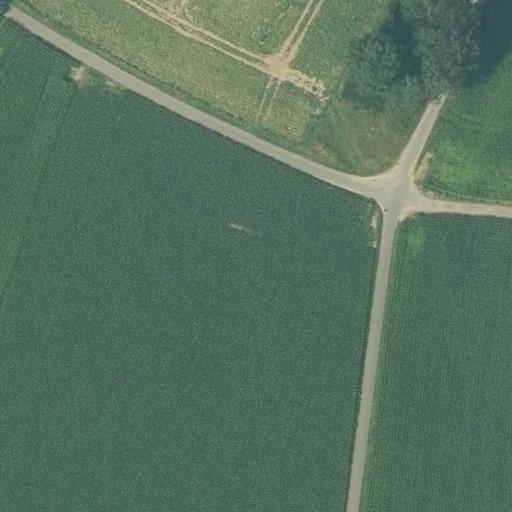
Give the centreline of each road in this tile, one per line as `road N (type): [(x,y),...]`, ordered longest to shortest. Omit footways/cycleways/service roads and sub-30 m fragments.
road 1 (residential): [(0,10),(209,127),(397,198)]
road 2 (residential): [(397,198),(349,511)]
road 3 (residential): [(476,0),(397,198)]
